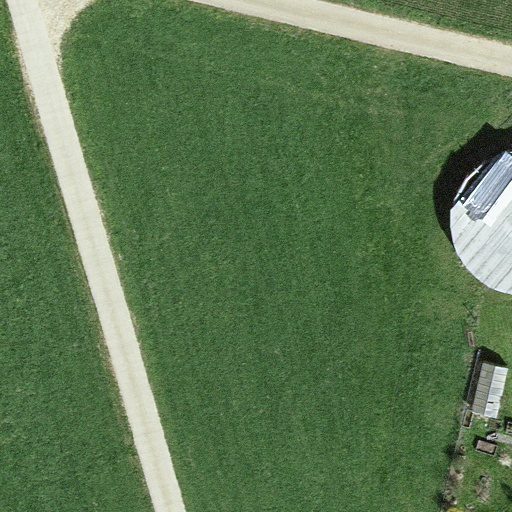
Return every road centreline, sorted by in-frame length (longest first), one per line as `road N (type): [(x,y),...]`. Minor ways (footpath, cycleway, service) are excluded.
road 1 (unclassified): [(16,0),(162,511)]
road 2 (track): [(214,0),(511,71)]
